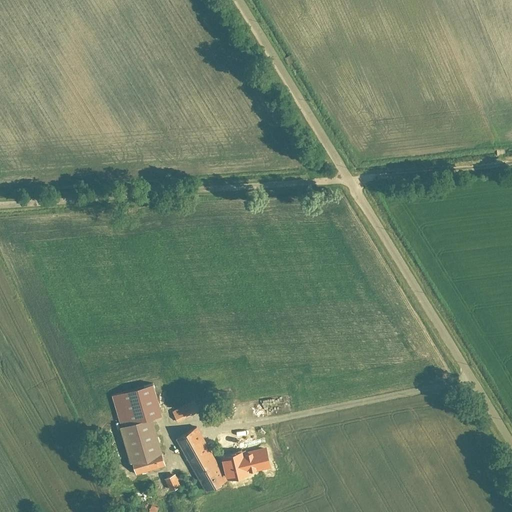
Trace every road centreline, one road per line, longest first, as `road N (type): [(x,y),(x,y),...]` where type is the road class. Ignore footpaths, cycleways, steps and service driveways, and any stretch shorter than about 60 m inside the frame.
road 1 (unclassified): [(235,0),(511,450)]
road 2 (track): [(511,161),(0,205)]
